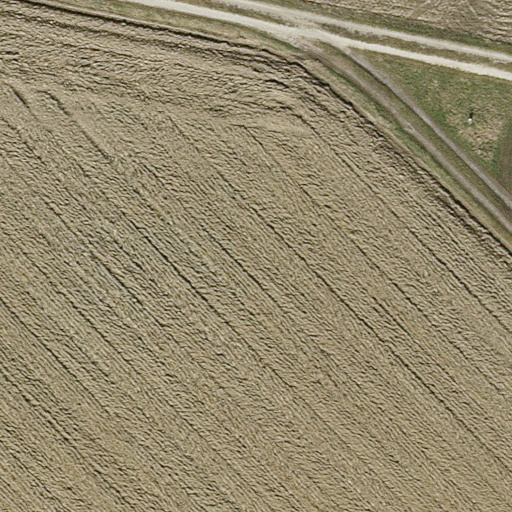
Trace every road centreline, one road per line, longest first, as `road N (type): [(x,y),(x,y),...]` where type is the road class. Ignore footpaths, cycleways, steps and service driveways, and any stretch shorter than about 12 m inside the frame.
road 1 (track): [(194,0),(511,64)]
road 2 (track): [(313,23),(511,213)]
